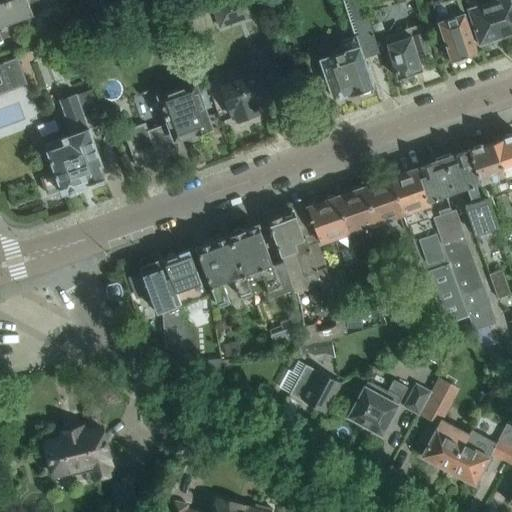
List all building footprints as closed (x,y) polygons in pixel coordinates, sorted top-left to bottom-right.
[(0,0),(0,41),(2,41),(3,41),(0,33),(0,26),(33,15),(29,4),(38,1),(38,0),(0,0)] [(117,23),(152,9),(148,0),(144,0),(130,5),(131,9),(114,15),(117,23)] [(243,0),(231,0),(237,13),(247,10),(243,0)] [(362,0),(347,0),(358,34),(339,40),(341,46),(332,49),(332,46),(318,51),(320,58),(333,99),(349,93),(350,95),(359,92),(363,94),(369,92),(372,87),(373,87),(364,58),(379,53),(362,0)] [(478,51),(460,0),(445,0),(448,6),(434,11),(451,60),(454,59),(458,62),(465,60),(466,55),(478,51)] [(501,36),(489,0),(464,0),(479,43),(481,43),(486,45),(492,43),(494,39),(501,36)] [(511,0),(489,0),(501,36),(503,35),(508,38),(511,36),(511,0)] [(430,51),(424,31),(421,24),(384,36),(387,44),(386,44),(398,79),(415,73),(414,72),(423,69),(418,55),(430,51)] [(0,93),(27,84),(17,57),(0,63),(0,93)] [(259,112),(255,101),(268,96),(269,99),(283,94),(273,66),(220,85),(233,118),(235,117),(237,120),(259,112)] [(179,147),(176,138),(197,130),(198,133),(211,129),(194,81),(157,94),(168,123),(149,130),(146,122),(123,130),(136,166),(176,152),(177,151),(178,150),(179,149),(179,147)] [(102,165),(96,147),(89,128),(108,121),(96,87),(59,100),(71,134),(46,144),(48,150),(47,151),(55,172),(41,178),(47,194),(61,189),(63,192),(66,191),(71,195),(78,192),(79,186),(105,177),(101,165),(102,165)] [(0,135),(32,126),(25,103),(0,111),(0,135)] [(511,133),(505,135),(505,138),(493,142),(509,190),(511,188),(511,133)] [(509,190),(493,142),(482,146),(479,144),(474,146),(472,149),(469,150),(480,184),(482,183),(490,181),(499,206),(508,203),(504,192),(506,191),(509,190)] [(450,164),(445,165),(454,191),(465,188),(470,203),(466,204),(476,234),(497,226),(482,183),(480,184),(469,150),(452,156),(451,155),(450,155),(448,155),(448,156),(448,158),(450,164)] [(454,191),(445,165),(441,167),(438,160),(437,160),(435,160),(435,161),(434,163),(417,169),(417,168),(416,168),(443,242),(469,315),(475,330),(488,325),(497,322),(456,208),(453,209),(448,193),(454,191)] [(443,242),(416,168),(391,177),(408,227),(419,257),(420,256),(445,323),(469,315),(443,242)] [(408,227),(391,177),(378,182),(377,181),(371,181),(366,185),(366,186),(364,187),(377,224),(378,224),(381,234),(391,230),(396,244),(400,243),(408,262),(419,257),(408,227)] [(377,224),(364,187),(362,188),(361,186),(355,186),(351,190),(351,192),(338,196),(355,244),(371,238),(367,228),(377,224)] [(511,219),(511,209),(506,191),(504,192),(508,203),(499,206),(505,221),(511,219)] [(355,244),(338,196),(336,197),(335,196),(329,195),(324,199),(325,201),(309,207),(322,243),(330,240),(331,243),(337,241),(339,249),(355,244)] [(271,220),(268,221),(283,261),(286,266),(291,282),(292,288),(293,287),(294,291),(332,278),(327,266),(326,261),(318,241),(317,241),(312,227),(302,230),(295,211),(293,212),(282,216),(278,213),(272,216),(271,220)] [(272,265),(257,225),(243,230),(239,227),(232,229),(231,234),(231,235),(248,281),(249,281),(264,276),(271,296),(292,288),(291,282),(286,266),(283,261),(272,265)] [(248,281),(231,235),(197,247),(220,305),(230,301),(223,280),(235,276),(242,297),(253,293),(249,281),(248,281)] [(206,294),(189,249),(179,253),(180,254),(177,255),(173,252),(170,254),(169,258),(165,259),(181,304),(182,304),(206,294)] [(181,304),(165,259),(140,268),(157,314),(162,313),(164,345),(186,357),(184,326),(182,304),(181,304)] [(344,282),(337,263),(327,266),(332,278),(335,286),(344,282)] [(505,280),(492,285),(497,298),(510,294),(505,280)] [(123,293),(122,284),(118,282),(108,284),(106,288),(112,300),(121,297),(123,293)] [(410,303),(391,309),(406,349),(425,342),(410,303)] [(301,341),(298,324),(282,330),(287,346),(301,341)] [(200,364),(196,325),(184,326),(186,357),(200,364)] [(495,343),(488,325),(475,330),(480,347),(481,351),(497,357),(493,344),(495,343)] [(410,351),(403,334),(384,341),(389,358),(410,351)] [(331,340),(299,346),(301,354),(308,353),(314,355),(326,353),(334,357),(331,340)] [(451,347),(439,342),(412,352),(441,368),(451,347)] [(307,362),(290,393),(302,400),(325,412),(342,382),(307,362)] [(437,376),(428,391),(417,413),(430,420),(418,442),(427,446),(422,456),(446,469),(461,442),(462,442),(467,433),(466,433),(467,431),(443,419),(452,403),(444,399),(453,384),(437,376)] [(367,381),(348,416),(382,434),(407,387),(393,379),(387,391),(367,381)] [(417,413),(428,391),(416,384),(404,406),(417,413)] [(62,437),(45,441),(53,474),(86,466),(89,478),(95,477),(96,483),(112,479),(110,473),(112,472),(101,427),(84,431),(83,427),(60,432),(62,437)] [(473,484),(490,451),(508,461),(511,453),(511,439),(501,434),(497,442),(472,430),(470,433),(467,431),(466,433),(467,433),(462,442),(461,442),(446,469),(473,484)] [(150,511),(149,495),(137,496),(133,475),(121,477),(122,481),(111,482),(114,511),(150,511)] [(271,511),(272,508),(255,504),(254,508),(215,498),(211,511),(208,511),(188,508),(188,504),(175,501),(172,511),(271,511)]
